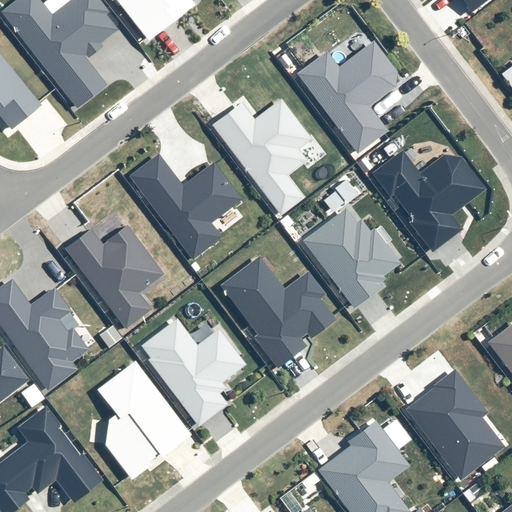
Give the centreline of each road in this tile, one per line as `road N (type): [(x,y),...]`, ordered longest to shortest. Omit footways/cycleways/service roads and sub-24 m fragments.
road 1 (residential): [(511,258),(178,511)]
road 2 (residential): [(288,0),(52,178),(0,190)]
road 3 (residential): [(511,161),(390,0)]
